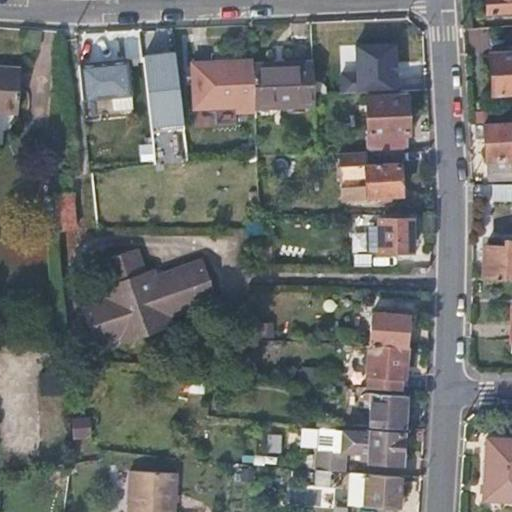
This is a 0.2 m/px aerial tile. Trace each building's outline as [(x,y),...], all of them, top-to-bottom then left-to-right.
[(511,0),(488,0),(489,12),(511,11),(511,0)] [(423,53),(422,41),(410,41),(411,54),(423,53)] [(397,43),(356,44),(357,73),(358,92),(398,91),(397,43)] [(511,51),(491,52),(493,93),(511,92),(511,51)] [(173,52),(141,55),(148,127),(181,123),(173,52)] [(125,59),(78,66),(83,99),(111,96),(129,93),(125,59)] [(312,62),(252,63),(253,109),(313,107),(312,62)] [(213,63),(192,64),(194,109),(235,107),(233,64),(213,65),(213,63)] [(0,111),(13,113),(17,69),(0,67),(0,111)] [(341,93),(358,92),(357,73),(340,73),(341,93)] [(131,106),(129,93),(111,96),(113,108),(131,106)] [(398,149),(407,149),(405,96),(366,97),(367,135),(382,134),(382,150),(398,149)] [(511,157),(511,121),(485,122),(485,125),(486,137),(487,179),(511,178),(511,173),(511,158),(511,157)] [(475,137),(486,137),(485,125),(475,125),(475,137)] [(185,130),(154,130),(154,161),(185,161),(185,130)] [(338,199),(380,196),(387,196),(400,195),(398,149),(382,150),(362,151),(336,153),(338,199)] [(511,199),(511,183),(493,184),(494,200),(511,199)] [(74,193),(56,195),(56,200),(61,230),(79,228),(74,193)] [(369,225),(369,213),(348,213),(348,225),(367,225),(369,225)] [(378,219),(378,224),(378,251),(410,251),(410,219),(378,219)] [(378,224),(369,225),(367,225),(367,251),(378,251),(378,224)] [(485,247),(484,280),(511,280),(511,242),(505,242),(505,248),(485,247)] [(216,302),(202,264),(178,271),(155,279),(153,272),(145,275),(136,251),(101,263),(110,287),(101,290),(105,301),(82,310),(96,349),(119,341),(121,346),(172,328),(169,318),(216,302)] [(368,344),(406,347),(407,315),(371,313),(368,344)] [(403,376),(406,347),(368,344),(366,386),(401,389),(402,376),(403,376)] [(65,369),(39,369),(39,396),(65,396),(65,369)] [(293,374),(293,386),(298,387),(299,382),(322,384),(322,374),(299,372),(299,375),(293,374)] [(203,383),(189,382),(188,395),(202,396),(203,383)] [(368,425),(403,427),(404,395),(365,392),(364,399),(369,400),(368,425)] [(92,419),(72,420),(73,438),(93,438),(92,419)] [(335,430),(319,428),(318,451),(340,452),(341,431),(335,430)] [(368,461),(401,463),(402,433),(370,432),(341,431),(340,452),(318,451),(315,451),(315,470),(345,472),(345,452),(360,452),(359,460),(369,460),(368,461)] [(487,438),(484,500),(511,500),(511,437),(490,437),(487,438)] [(345,472),(315,470),(314,486),(349,487),(350,472),(345,472)] [(173,511),(176,473),(129,471),(127,511),(173,511)] [(349,487),(348,504),(363,505),(397,507),(400,475),(365,473),(350,472),(349,487)]
